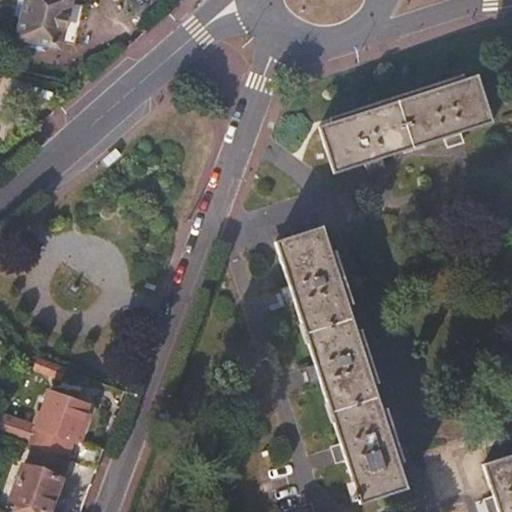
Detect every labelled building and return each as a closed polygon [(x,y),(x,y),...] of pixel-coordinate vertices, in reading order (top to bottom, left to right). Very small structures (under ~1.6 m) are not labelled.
[(68,0),(29,0),(20,37),(58,45),(68,0)] [(332,123),(464,80),(463,75),(330,119),(332,123)] [(493,124),(478,76),(464,80),(332,123),(319,128),(334,176),(365,165),(368,175),(385,169),(383,160),(444,140),(446,149),(464,143),(462,134),(493,124)] [(356,332),(348,307),(330,254),(322,228),(274,243),(288,287),(280,290),(285,306),(293,304),(313,366),(306,368),(310,385),(319,383),(339,445),(332,448),(336,464),(345,462),(359,506),(407,490),(399,465),(381,411),(373,386),(356,332)] [(353,305),(335,252),(330,254),(348,307),(353,305)] [(378,384),(361,331),(356,332),(373,386),(378,384)] [(57,377),(61,366),(38,357),(34,368),(57,377)] [(75,440),(86,407),(49,393),(37,428),(56,435),(56,433),(75,440)] [(404,463),(386,409),(381,411),(399,465),(404,463)] [(21,419),(0,412),(0,432),(15,438),(21,419)] [(68,461),(75,440),(56,433),(56,435),(49,454),(68,461)] [(96,471),(103,450),(75,440),(68,461),(96,471)] [(45,511),(49,511),(68,461),(49,454),(30,447),(12,499),(45,511)] [(511,511),(511,455),(483,465),(492,497),(483,500),(487,511),(511,511)]
